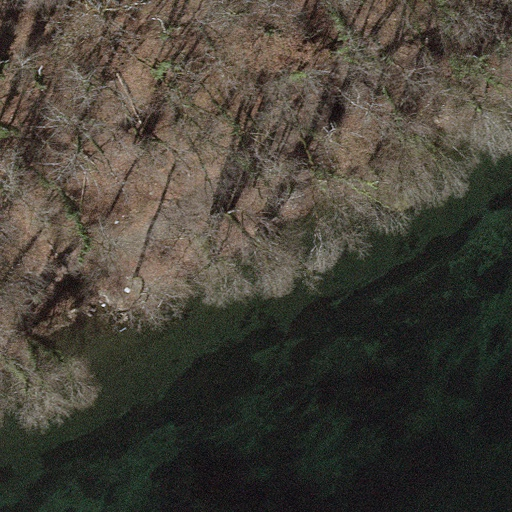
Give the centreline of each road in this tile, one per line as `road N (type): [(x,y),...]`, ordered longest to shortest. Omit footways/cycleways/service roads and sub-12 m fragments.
road 1 (track): [(496,0),(218,207)]
road 2 (track): [(218,207),(138,349)]
